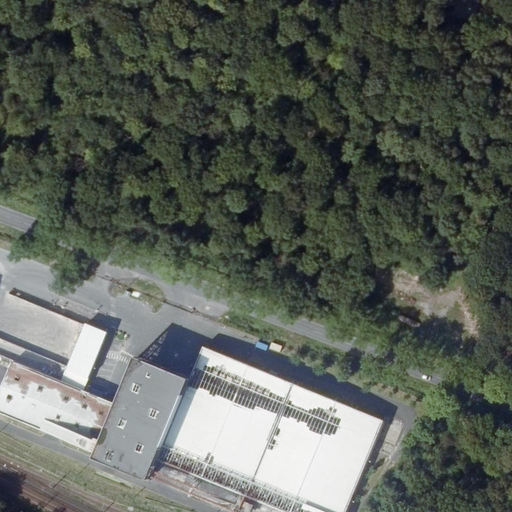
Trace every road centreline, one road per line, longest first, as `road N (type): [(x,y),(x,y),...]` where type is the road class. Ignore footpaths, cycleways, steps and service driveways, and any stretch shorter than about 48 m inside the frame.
road 1 (secondary): [(0,215),(511,409)]
road 2 (track): [(511,207),(411,372)]
